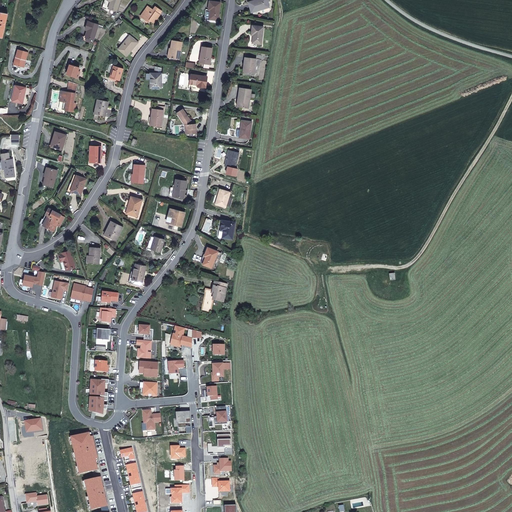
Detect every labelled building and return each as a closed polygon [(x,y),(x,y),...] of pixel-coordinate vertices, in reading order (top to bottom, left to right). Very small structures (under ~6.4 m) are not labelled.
[(109,8),(111,1),(109,1),(109,0),(107,0),(104,0),(102,8),(108,10),(109,8)] [(117,11),(120,0),(108,0),(109,0),(109,1),(111,1),(109,8),(117,11)] [(267,2),(266,0),(258,0),(249,3),(251,12),(260,10),(261,12),(262,13),(269,11),(270,9),(269,7),(267,2)] [(218,20),(220,2),(210,1),(209,10),(210,10),(209,19),(218,20)] [(142,17),(149,7),(148,6),(140,16),(142,17)] [(154,23),(160,15),(159,14),(162,11),(155,6),(153,10),(149,7),(142,17),(149,22),(150,21),(154,23)] [(94,40),(99,25),(88,21),(86,29),(88,30),(86,37),(87,37),(94,40)] [(261,44),(263,27),(253,26),(252,35),(253,35),(253,43),(261,44)] [(127,56),(138,42),(130,36),(118,49),(127,56)] [(179,60),(182,42),(172,40),(171,45),(169,58),(179,60)] [(210,64),(212,48),(202,47),(200,63),(210,64)] [(26,60),(28,52),(18,49),(14,65),(22,67),(24,60),(26,60)] [(254,73),(256,59),(245,57),(243,71),(254,73)] [(80,73),(78,72),(79,68),(70,64),(67,74),(78,78),(80,73)] [(120,80),(123,69),(113,65),(110,77),(120,80)] [(162,73),(162,68),(155,66),(155,73),(150,73),(150,88),(161,88),(162,73)] [(205,87),(207,76),(192,74),(191,84),(197,85),(197,86),(205,87)] [(75,93),(77,84),(69,81),(68,92),(75,93)] [(23,103),(26,88),(15,85),(12,101),(23,103)] [(248,108),(251,90),(240,88),(239,96),(240,96),(238,107),(248,108)] [(74,103),(75,93),(68,92),(61,91),(60,101),(63,102),(67,102),(65,110),(74,112),(76,104),(74,103)] [(105,116),(108,101),(98,99),(95,114),(105,116)] [(161,127),(163,110),(152,109),(150,125),(161,127)] [(193,124),(183,109),(177,113),(185,125),(186,134),(196,133),(196,124),(193,124)] [(249,139),(252,122),(242,120),(241,129),(238,128),(237,129),(236,134),(237,136),(240,136),(240,137),(249,139)] [(62,149),(66,135),(55,132),(53,140),(55,140),(53,147),(62,149)] [(101,163),(101,146),(90,146),(90,154),(92,154),(92,162),(101,163)] [(238,157),(239,153),(228,150),(225,166),(235,168),(237,160),(238,157)] [(15,176),(12,159),(7,160),(6,153),(1,154),(2,160),(2,161),(3,169),(5,169),(6,177),(15,176)] [(143,183),(145,165),(134,164),(133,174),(134,174),(133,182),(143,183)] [(53,188),(58,170),(48,167),(44,180),(43,185),(53,188)] [(81,195),(87,179),(76,175),(74,183),(74,184),(71,191),(81,195)] [(184,198),(186,181),(176,179),(174,188),(171,187),(170,196),(184,198)] [(226,207),(230,192),(220,189),(217,197),(218,198),(216,205),(226,207)] [(137,216),(142,200),(131,197),(126,213),(137,216)] [(53,231),(57,225),(60,226),(64,218),(61,215),(49,209),(41,224),(53,231)] [(181,227),(185,212),(170,209),(169,215),(173,217),(171,224),(181,227)] [(232,239),(235,222),(222,220),(221,230),(224,230),(223,237),(232,239)] [(116,241),(123,227),(111,221),(109,225),(111,226),(106,236),(116,241)] [(161,252),(165,239),(162,238),(155,236),(151,249),(157,251),(161,252)] [(99,264),(101,248),(90,247),(89,255),(87,255),(87,263),(99,264)] [(212,267),(218,252),(208,248),(205,256),(206,256),(203,264),(211,267),(212,267)] [(75,267),(70,251),(61,253),(62,254),(58,255),(61,262),(63,269),(64,270),(66,269),(66,270),(75,267)] [(215,268),(221,253),(218,252),(212,267),(215,268)] [(142,281),(146,266),(136,264),(132,279),(142,281)] [(46,272),(39,271),(38,277),(25,275),(22,285),(32,287),(33,283),(33,282),(36,283),(36,284),(43,285),(46,272)] [(223,301),(227,285),(215,283),(213,291),(215,292),(213,299),(214,300),(223,301)] [(212,306),(214,300),(213,299),(215,292),(213,291),(206,290),(203,304),(212,306)] [(211,313),(212,306),(203,304),(201,311),(211,313)] [(116,309),(103,308),(103,312),(101,312),(100,318),(102,318),(102,322),(111,323),(111,317),(115,317),(116,309)] [(150,326),(140,325),(139,334),(144,334),(145,334),(145,336),(144,336),(144,340),(153,341),(153,329),(149,329),(150,326)] [(193,330),(176,326),(174,334),(173,334),(171,345),(180,347),(181,345),(181,343),(183,344),(183,345),(192,347),(192,338),(193,330)] [(230,363),(213,364),(214,377),(224,377),(223,369),(231,369),(230,363)]
